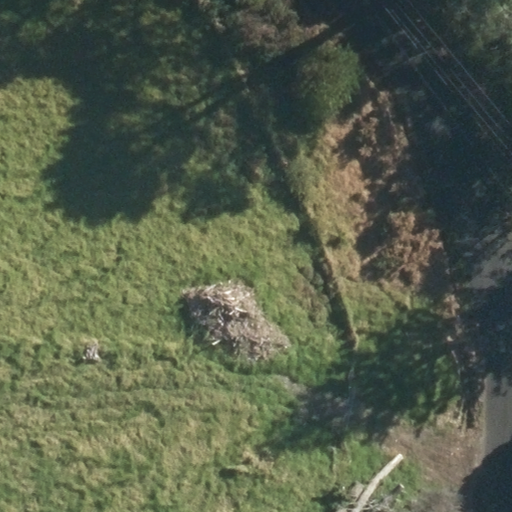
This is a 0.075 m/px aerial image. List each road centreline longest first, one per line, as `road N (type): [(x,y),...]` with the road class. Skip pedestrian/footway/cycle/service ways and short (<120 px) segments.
road 1 (residential): [(511,285),(367,0)]
road 2 (residential): [(496,511),(511,296)]
